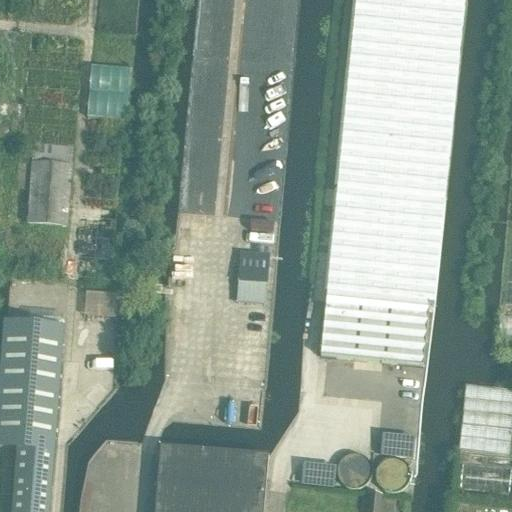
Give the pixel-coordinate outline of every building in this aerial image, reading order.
[(356,0),(327,297),(429,307),(433,307),(463,0),(356,0)] [(16,190),(30,191),(27,225),(66,228),(70,169),(72,149),(33,147),(31,166),(18,166),(17,168),(16,190)] [(267,286),(269,257),(240,254),(237,283),(267,286)] [(327,297),(320,360),(422,370),(429,307),(327,297)] [(0,375),(0,448),(16,450),(11,511),(48,511),(53,453),(64,326),(4,322),(0,375)] [(511,391),(465,388),(461,426),(459,453),(508,458),(511,420),(511,391)] [(154,511),(263,511),(268,458),(160,449),(154,511)] [(368,495),(366,511),(380,511),(382,496),(368,495)]
